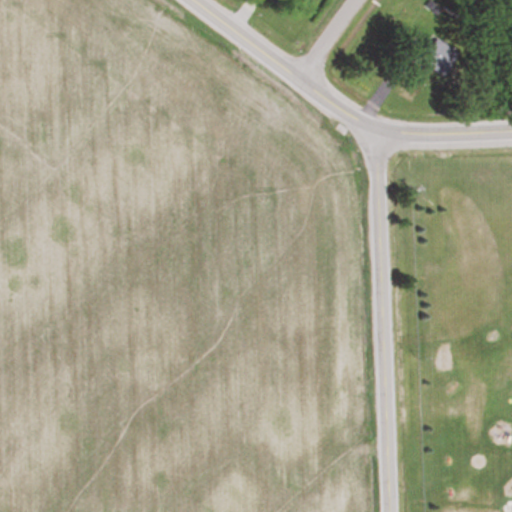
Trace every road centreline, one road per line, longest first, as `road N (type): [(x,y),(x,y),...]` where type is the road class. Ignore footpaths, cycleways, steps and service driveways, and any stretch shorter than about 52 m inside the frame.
road 1 (residential): [(385,511),(370,126)]
road 2 (residential): [(193,0),(370,126),(511,129)]
